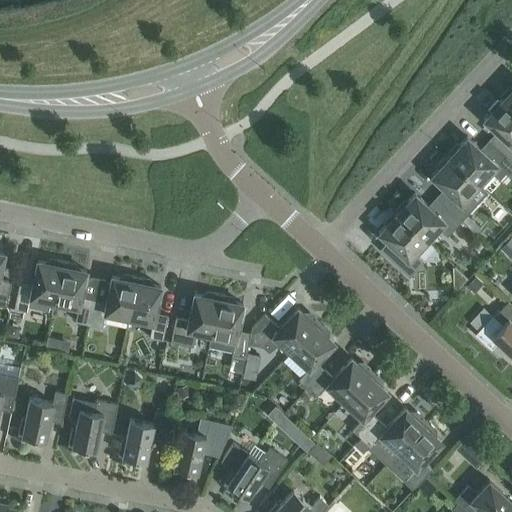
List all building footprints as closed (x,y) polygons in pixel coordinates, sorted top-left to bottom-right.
[(511,86),(501,99),(511,109),(511,86)] [(511,161),(511,109),(501,99),(483,118),(499,134),(491,142),(511,161)] [(511,161),(491,142),(483,151),(466,136),(448,155),(478,183),(490,170),(499,179),(505,172),(509,175),(511,171),(511,161)] [(478,183),(448,155),(430,175),(447,191),(439,199),(461,220),(475,204),(467,196),(478,183)] [(461,220),(439,199),(431,208),(414,192),(396,212),(426,240),(437,227),(446,235),(461,220)] [(414,252),(426,240),(396,212),(377,232),(394,247),(386,256),(408,276),(423,260),(414,252)] [(0,305),(5,306),(11,281),(0,279),(0,267),(3,253),(0,251),(0,305)] [(50,300),(54,301),(62,260),(50,258),(45,261),(37,260),(32,286),(18,283),(13,308),(27,311),(27,307),(47,312),(50,300)] [(74,263),(62,260),(54,301),(78,306),(74,321),(88,324),(93,299),(80,296),(85,270),(78,268),(74,263)] [(104,311),(128,316),(136,276),(125,273),(119,277),(111,275),(106,302),(93,299),(88,324),(101,326),(104,311)] [(149,278),(136,276),(128,316),(152,321),(149,336),(162,339),(167,315),(154,312),(160,286),(152,284),(149,278)] [(197,331),(210,334),(219,293),(207,291),(201,294),(194,293),(188,319),(175,316),(170,341),(191,345),(197,331)] [(245,357),(247,343),(250,332),(237,329),(242,303),(235,301),(231,296),(219,293),(210,334),(234,339),(231,354),(245,357)] [(474,334),(491,349),(495,344),(511,359),(511,304),(507,301),(492,316),(491,315),(474,334)] [(280,342),(290,351),(318,321),(309,312),(302,312),(297,307),(279,327),(264,313),(251,327),(250,332),(247,343),(262,346),(268,351),(280,342)] [(298,379),(307,387),(324,369),(315,361),(333,341),(327,336),(327,329),(318,321),(290,351),(308,368),(298,379)] [(307,387),(316,396),(326,384),(344,401),(372,370),(363,362),(356,362),(351,357),(332,377),(324,369),(307,387)] [(381,378),(372,370),(344,401),(362,417),(351,429),(360,437),(377,418),(369,410),(387,391),(381,385),(381,378)] [(0,404),(11,407),(18,376),(0,372),(0,404)] [(8,435),(44,443),(49,414),(62,417),(67,392),(54,390),(52,401),(29,397),(24,417),(21,417),(17,436),(8,434),(8,435)] [(59,445),(58,446),(94,453),(100,425),(112,428),(117,403),(95,398),(95,401),(72,396),(69,415),(77,417),(74,428),(71,427),(67,446),(59,445)] [(398,450),(426,420),(417,411),(410,412),(404,407),(386,426),(377,418),(360,437),(369,445),(367,448),(385,464),(398,450)] [(109,455),(109,457),(144,464),(150,436),(162,438),(167,414),(155,411),(152,423),(129,418),(125,438),(121,438),(117,457),(109,455)] [(160,466),(160,467),(195,475),(202,447),(220,451),(232,424),(199,416),(196,432),(182,429),(177,449),(173,448),(169,467),(160,466)] [(435,428),(426,420),(398,450),(416,467),(405,478),(414,487),(431,468),(422,460),(441,440),(435,435),(435,428)] [(455,448),(459,451),(468,441),(465,437),(455,448)] [(268,446),(260,460),(233,441),(220,460),(232,468),(222,483),(215,479),(214,480),(244,500),(260,476),(270,483),(287,459),(268,446)] [(457,503),(466,511),(482,511),(483,511),(511,511),(511,501),(488,479),(476,492),(467,484),(453,500),(456,503),(457,503)] [(255,511),(320,511),(328,504),(318,496),(310,505),(293,488),(278,504),(276,502),(265,511),(257,511),(256,510),(255,511)] [(466,511),(457,503),(456,503),(448,511),(466,511)]
